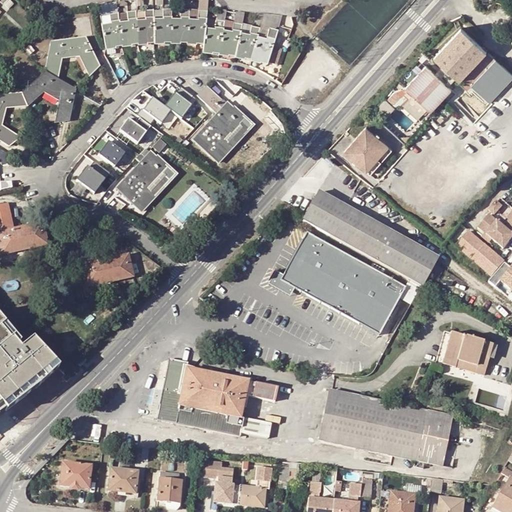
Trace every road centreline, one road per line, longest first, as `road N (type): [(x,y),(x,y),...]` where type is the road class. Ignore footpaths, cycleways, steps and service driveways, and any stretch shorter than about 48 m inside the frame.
road 1 (residential): [(187,280),(123,227),(63,202),(55,185),(61,163),(122,92),(160,69),(242,71),(313,127)]
road 2 (secondary): [(299,156),(444,0)]
road 3 (secondary): [(428,0),(313,127)]
road 4 (secondary): [(299,156),(187,280)]
road 5 (secondary): [(3,483),(94,378)]
road 6 (secondary): [(187,280),(94,378)]
road 7 (secondary): [(94,378),(0,459)]
